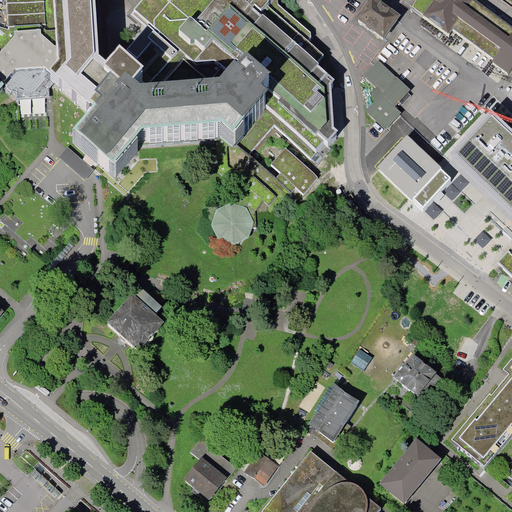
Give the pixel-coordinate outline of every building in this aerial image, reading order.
[(6,0),(9,29),(0,26),(0,79),(5,83),(12,92),(16,94),(16,100),(49,97),(49,88),(59,75),(51,68),(58,59),(55,0),(6,0)] [(55,0),(58,59),(51,68),(59,75),(93,105),(119,77),(103,63),(106,60),(98,54),(95,0),(55,0)] [(267,88),(260,98),(316,149),(325,139),(328,142),(338,130),(334,127),(331,83),(335,79),(318,64),(319,63),(318,62),(324,54),(309,40),(312,37),(311,32),(278,4),(277,0),(141,0),(134,9),(150,22),(126,50),(144,65),(134,77),(140,83),(164,81),(185,54),(194,61),(215,59),(227,67),(234,59),(237,62),(246,51),(270,72),(261,83),(267,88)] [(401,15),(380,0),(368,0),(355,17),(384,38),(401,15)] [(415,0),(412,6),(423,14),(423,15),(449,34),(453,29),(494,58),(492,61),(508,73),(511,68),(511,25),(476,0),(415,0)] [(164,81),(140,83),(134,77),(144,65),(126,50),(119,44),(106,60),(103,63),(119,77),(93,105),(68,131),(89,151),(92,153),(97,157),(109,167),(142,128),(221,121),(234,132),(243,120),(242,119),(260,98),(267,88),(261,83),(270,72),(246,51),(237,62),(234,59),(227,67),(219,77),(204,77),(164,81)] [(397,77),(378,59),(363,75),(376,88),(371,92),(374,100),(365,110),(386,129),(401,112),(395,106),(410,89),(397,77)] [(316,149),(260,98),(242,119),(243,120),(234,132),(234,147),(228,144),(229,166),(249,181),(245,186),(251,190),(242,200),(231,203),(247,208),(254,222),(252,227),(257,228),(255,210),(264,201),(270,205),(277,197),(281,201),(290,190),(292,193),(296,187),(304,195),(319,178),(305,165),(317,150),(316,149)] [(511,129),(490,109),(449,152),(511,211),(511,129)] [(442,167),(407,135),(377,167),(412,200),(414,199),(423,208),(451,178),(441,168),(442,167)] [(82,160),(68,147),(59,157),(85,179),(94,170),(90,166),(82,160)] [(89,151),(82,160),(90,166),(97,157),(92,153),(89,151)] [(341,187),(330,191),(335,203),(340,200),(346,198),(341,187)] [(346,198),(340,200),(348,212),(360,225),(366,219),(372,224),(375,221),(359,207),(358,206),(351,195),(346,198)] [(254,222),(247,208),(231,203),(217,209),(211,225),(218,239),(234,245),(249,238),(252,227),(254,222)] [(511,247),(498,262),(511,275),(511,247)] [(162,306),(143,288),(136,296),(155,314),(162,306)] [(136,296),(132,293),(106,322),(137,351),(164,322),(155,314),(136,296)] [(436,372),(414,353),(394,377),(417,395),(436,372)] [(511,433),(511,357),(503,369),(509,373),(491,395),(490,393),(451,439),(484,467),(511,433)] [(359,400),(334,383),(332,387),(316,412),(309,424),(333,442),(359,400)] [(332,387),(329,386),(314,410),(316,412),(332,387)] [(441,458),(416,438),(379,483),(404,503),(441,458)] [(227,481),(237,468),(201,439),(191,452),(200,459),(183,479),(209,500),(225,480),(227,481)] [(259,451),(245,471),(265,485),(279,466),(259,451)] [(302,511),(335,471),(311,451),(262,511),(263,511),(262,511),(302,511)] [(349,482),(335,471),(302,511),(377,511),(381,508),(367,496),(365,491),(362,488),(358,485),(355,483),(349,482)]
